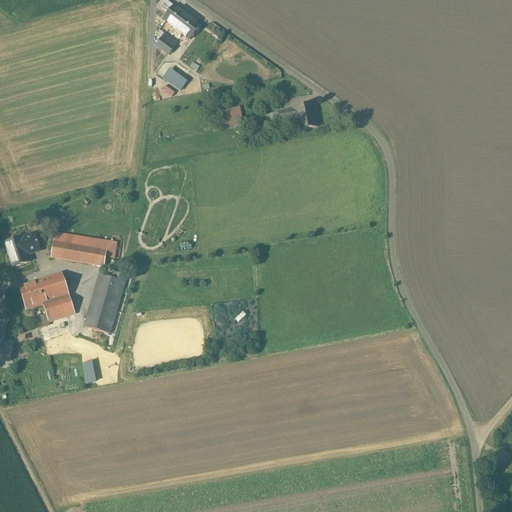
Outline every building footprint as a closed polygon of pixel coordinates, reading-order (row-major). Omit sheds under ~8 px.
[(174,8),(164,21),(176,31),(187,18),(174,8)] [(187,18),(176,31),(190,41),(200,27),(187,18)] [(164,36),(156,47),(169,56),(177,46),(164,36)] [(224,49),(230,55),(234,51),(228,45),(224,49)] [(163,81),(182,92),(189,81),(170,70),(163,81)] [(261,104),(263,114),(279,111),(277,101),(261,104)] [(312,106),(278,113),(280,123),(296,120),(298,132),(317,128),(312,106)] [(241,108),(223,111),(226,128),(244,125),(241,108)] [(55,234),(51,259),(103,268),(105,258),(114,260),(117,244),(55,234)] [(22,238),(6,243),(14,268),(31,263),(28,254),(40,250),(35,235),(23,239),(22,238)] [(112,280),(99,277),(85,327),(109,335),(126,277),(114,274),(112,280)] [(61,275),(18,288),(26,311),(43,306),(45,311),(33,315),(38,327),(75,315),(61,275)]
